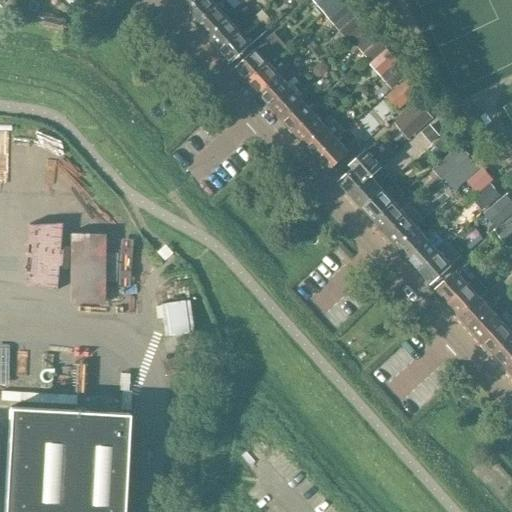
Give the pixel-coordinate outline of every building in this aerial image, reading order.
[(175,0),(186,11),(198,0),(175,0)] [(198,0),(186,11),(197,24),(224,0),(215,0),(214,2),(211,0),(198,0)] [(224,0),(197,24),(209,37),(236,12),(224,0)] [(313,0),(324,13),(339,0),(313,0)] [(339,0),(324,13),(335,26),(353,11),(343,0),(339,0)] [(236,12),(209,37),(220,49),(240,31),(256,17),(255,17),(250,11),(243,17),(238,10),(236,12)] [(335,26),(344,37),(362,22),(353,11),(335,26)] [(32,16),(30,25),(41,27),(42,19),(32,16)] [(63,31),(65,21),(59,20),(43,17),(41,26),(63,31)] [(240,31),(220,49),(232,62),(234,60),(261,36),(255,29),(261,24),(256,17),(240,31)] [(348,36),(360,50),(376,36),(363,22),(348,36)] [(287,46),(275,34),(257,50),(239,66),(237,68),(249,81),(269,63),(276,57),(287,46)] [(371,63),(387,48),(376,36),(360,50),(371,63)] [(380,78),(399,61),(392,54),(387,48),(371,63),(369,65),(380,78)] [(391,90),(407,76),(410,74),(399,61),(380,78),(391,90)] [(260,94),(280,76),(287,69),(283,65),(276,72),(269,63),(249,81),(260,94)] [(314,68),(312,74),(315,77),(321,78),(328,72),(329,67),(326,63),(320,63),(314,68)] [(260,94),(271,106),(292,88),(298,82),(295,78),(288,84),(280,76),(260,94)] [(399,111),(420,92),(407,76),(391,90),(385,96),(399,111)] [(314,82),(306,90),(310,95),(318,87),(314,82)] [(283,119),(303,101),(310,95),(306,91),(299,97),(292,88),(271,106),(283,119)] [(283,119),(294,132),(314,113),(321,107),(318,103),(311,109),(303,101),(283,119)] [(418,102),(404,115),(418,131),(433,119),(418,102)] [(294,132),(306,144),(326,126),(333,120),(329,116),(322,122),(314,113),(294,132)] [(430,125),(422,133),(431,143),(440,135),(430,125)] [(306,144),(317,157),(337,139),(344,133),(340,129),(334,135),(326,126),(306,144)] [(445,155),(457,143),(448,134),(436,145),(445,155)] [(337,139),(317,157),(329,170),(330,168),(349,152),(348,151),(356,145),(352,141),(345,147),(337,139)] [(446,157),(432,169),(442,180),(455,167),(469,155),(460,145),(446,157)] [(499,147),(491,153),(493,156),(498,163),(504,159),(506,157),(499,147)] [(341,180),(339,182),(351,195),(371,177),(378,170),(384,165),(369,150),(354,163),(357,166),(341,180)] [(464,183),(479,169),(468,157),(453,171),(464,183)] [(484,169),(468,183),(480,196),(495,182),(484,169)] [(351,195),(362,207),(392,181),(388,177),(386,179),(379,185),(371,177),(351,195)] [(362,207),(374,220),(394,202),(401,195),(403,193),(392,181),(362,207)] [(482,212),(501,195),(492,185),(473,202),(482,212)] [(504,196),(491,207),(504,222),(511,215),(511,201),(506,195),(504,196)] [(374,220),(385,233),(405,214),(412,208),(408,204),(402,210),(394,202),(374,220)] [(396,245),(416,227),(424,221),(412,208),(405,214),(385,233),(396,245)] [(511,218),(496,230),(510,248),(511,246),(511,218)] [(396,245),(408,258),(428,239),(435,233),(444,224),(441,220),(431,229),(424,235),(416,227),(396,245)] [(408,258),(420,271),(446,246),(443,242),(436,248),(428,239),(408,258)] [(446,246),(420,271),(431,283),(433,281),(451,265),(458,259),(462,256),(449,243),(446,246)] [(436,289),(448,302),(476,277),(464,264),(456,271),(439,287),(436,289)] [(448,302),(460,315),(480,297),(487,290),(476,277),(448,302)] [(460,315),(471,327),(491,309),(498,303),(494,299),(488,305),(480,297),(460,315)] [(188,300),(160,304),(164,336),(193,333),(188,300)] [(471,327),(482,340),(502,322),(509,316),(506,312),(499,318),(491,309),(471,327)] [(482,340),(494,353),(511,336),(511,318),(509,316),(502,322),(482,340)] [(511,336),(494,353),(505,365),(511,359),(511,336)] [(3,511),(122,511),(128,413),(9,407),(3,511)]
